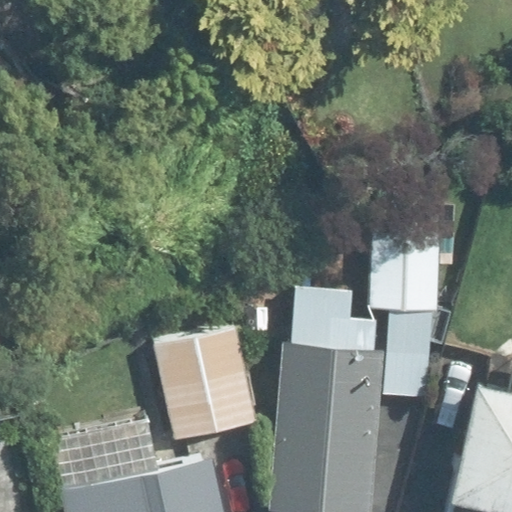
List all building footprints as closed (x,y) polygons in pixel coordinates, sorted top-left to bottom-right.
[(443,224),(376,223),(374,301),(442,302),(443,224)] [(295,332),(280,332),(276,499),(375,502),(379,316),(295,314),(295,332)] [(235,321),(153,340),(174,432),(256,413),(235,321)] [(511,511),(511,379),(479,371),(442,511),(511,511)] [(148,408),(48,430),(65,511),(228,511),(215,447),(159,459),(148,408)]
